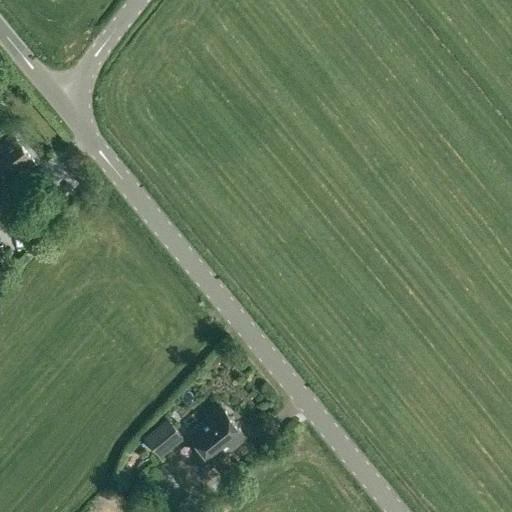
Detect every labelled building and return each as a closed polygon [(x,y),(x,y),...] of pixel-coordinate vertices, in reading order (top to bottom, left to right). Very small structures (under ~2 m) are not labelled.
[(13,134),(0,143),(0,185),(33,160),(13,134)] [(221,404),(188,431),(213,461),(246,434),(221,404)] [(161,455),(185,436),(169,417),(146,436),(161,455)] [(162,475),(155,467),(144,477),(152,485),(162,475)] [(151,488),(140,476),(131,485),(142,497),(151,488)] [(190,491),(173,505),(178,511),(191,511),(200,505),(190,491)]
